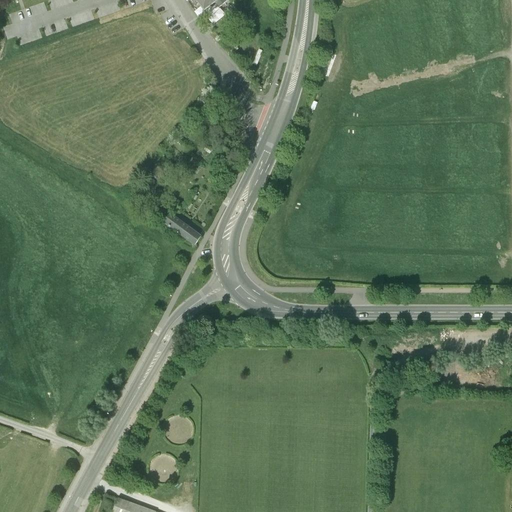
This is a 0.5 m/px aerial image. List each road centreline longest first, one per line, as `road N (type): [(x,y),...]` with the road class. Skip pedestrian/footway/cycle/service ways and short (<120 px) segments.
road 1 (tertiary): [(72,511),(179,319),(234,285)]
road 2 (secondary): [(234,285),(289,310),(511,311)]
road 3 (secondary): [(234,285),(228,234),(277,124)]
road 4 (residential): [(176,0),(234,95),(277,124)]
road 5 (secondary): [(277,124),(307,0)]
